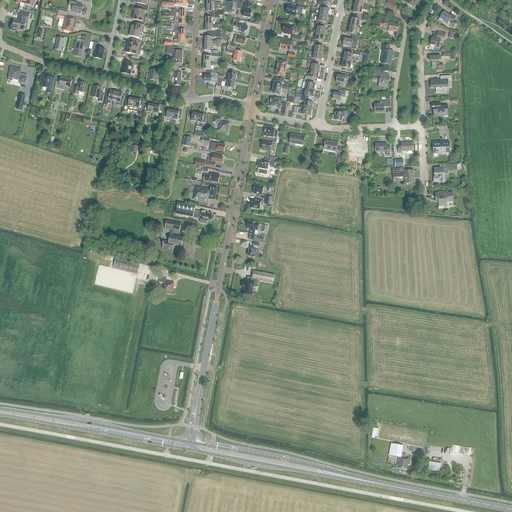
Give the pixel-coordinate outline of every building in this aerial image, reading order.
[(72,0),(69,0),(69,3),(68,5),(72,6),(71,12),(76,13),(75,13),(80,14),(82,5),(76,3),(76,1),(72,0)] [(142,4),(142,7),(148,8),(148,5),(146,5),(147,0),(136,0),(136,3),(142,4)] [(355,0),(354,5),(368,8),(368,6),(363,5),(364,0),(365,0),(366,0),(355,0)] [(393,11),(396,6),(387,0),(378,0),(379,2),(385,6),(384,6),(393,11)] [(413,8),(416,4),(410,0),(407,0),(407,1),(405,0),(404,0),(404,2),(405,3),(413,8)] [(252,12),(248,11),(249,10),(248,9),(247,9),(248,5),(237,3),(236,8),(244,10),(243,17),(250,18),(252,12)] [(320,8),(319,14),(328,16),(329,10),(325,9),(325,6),(317,4),(317,7),(320,8)] [(296,8),(297,8),(288,6),(286,14),(291,15),(291,16),(295,16),(301,17),(302,10),(304,10),(304,6),(298,5),(297,8),(296,8)] [(367,10),(368,8),(354,5),(353,12),(356,13),(356,16),(362,18),(363,14),(361,14),(362,9),(367,10)] [(134,14),(144,16),(145,11),(147,11),(148,8),(142,7),(141,10),(135,9),(134,14)] [(449,26),(453,28),(457,22),(454,20),(456,18),(452,15),(451,16),(442,9),(439,13),(441,15),(439,18),(447,23),(448,22),(451,23),(449,26)] [(11,23),(10,30),(16,31),(16,29),(23,31),(24,24),(26,25),(28,16),(20,14),(18,21),(13,20),(12,23),(11,23)] [(138,24),(144,25),(146,17),(144,16),(134,14),(133,20),(139,21),(138,24)] [(326,23),(328,16),(319,14),(319,17),(316,17),(315,23),(322,24),(322,22),(326,23)] [(467,24),(470,19),(464,15),(461,20),(467,24)] [(72,27),(74,19),(64,16),(62,25),(63,25),(62,30),(70,32),(71,27),(72,27)] [(351,18),(350,26),(358,27),(359,20),(362,20),(362,18),(356,16),(355,19),(351,18)] [(394,36),(397,37),(399,25),(394,24),(394,23),(387,21),(388,17),(380,16),(378,27),(388,29),(388,31),(395,32),(394,36)] [(173,24),(173,27),(179,27),(179,24),(185,24),(185,18),(179,17),(176,17),(175,17),(174,21),(175,21),(174,24),(173,24)] [(131,25),(130,31),(140,33),(142,28),(144,28),(144,25),(138,24),(135,23),(135,26),(131,25)] [(248,27),(246,27),(246,25),(237,23),(236,28),(240,29),(239,31),(245,33),(245,31),(247,31),(247,30),(248,30),(248,28),(248,27)] [(316,33),(324,35),(325,28),(321,28),(322,24),(315,23),(314,26),(317,27),(316,30),(314,29),(313,33),(316,33)] [(293,25),(293,27),(284,26),(283,33),(292,35),(293,31),(296,32),(297,26),(293,25)] [(175,32),(175,36),(184,37),(184,30),(179,30),(179,27),(173,27),(170,26),(170,29),(174,29),(174,32),(175,32)] [(357,35),(358,27),(350,26),(348,33),(352,34),(351,37),(358,38),(359,38),(359,35),(357,35)] [(135,37),(135,40),(141,42),(142,39),(139,38),(140,33),(130,31),(129,36),(135,37)] [(430,45),(439,47),(441,39),(444,39),(446,33),(437,31),(436,35),(433,35),(432,41),(431,40),(430,45)] [(323,41),(324,35),(316,33),(314,39),(312,39),(311,42),(318,43),(319,40),(323,41)] [(246,42),(245,41),(246,39),(236,36),(234,40),(237,41),(237,43),(244,45),(244,44),(245,44),(246,42)] [(356,49),(358,38),(351,37),(350,40),(344,38),(343,46),(351,47),(350,48),(356,49)] [(65,44),(67,38),(63,38),(63,39),(57,38),(54,49),(61,51),(62,44),(65,44)] [(87,49),(89,41),(82,40),(81,44),(75,43),(74,49),(75,50),(73,56),(81,58),(83,48),(87,49)] [(135,40),(135,41),(132,40),(131,43),(128,42),(127,47),(141,50),(142,45),(140,45),(141,42),(135,40)] [(102,59),(104,49),(98,47),(99,43),(93,42),(93,43),(90,42),(89,49),(92,49),(92,50),(95,51),(93,58),(102,59)] [(292,44),(282,42),(281,43),(280,45),(281,45),(280,49),(289,51),(288,56),(294,58),(295,54),(292,53),(293,49),(294,44),(292,44)] [(315,46),(314,52),(322,54),(323,47),(318,46),(318,43),(311,42),(311,45),(315,46)] [(226,52),(235,55),(233,61),(241,62),(241,59),(240,58),(242,52),(235,51),(236,46),(228,44),(226,52)] [(383,50),(380,63),(391,65),(393,51),(389,51),(390,46),(381,44),(380,50),(383,50)] [(174,63),(181,64),(181,60),(182,60),(182,51),(178,51),(178,47),(172,47),(172,46),(167,46),(167,50),(174,50),(173,59),(174,59),(174,63)] [(140,56),(141,50),(127,47),(126,53),(132,54),(131,57),(137,58),(138,55),(140,56)] [(321,60),(322,54),(314,52),(312,58),(309,57),(308,61),(315,62),(315,59),(321,60)] [(343,60),(352,62),(354,62),(355,59),(352,58),(353,54),(344,53),(343,60)] [(440,61),(440,56),(429,56),(429,61),(431,61),(432,68),(437,68),(437,71),(443,70),(443,64),(439,65),(439,61),(440,61)] [(286,69),(288,70),(289,65),(293,66),(294,60),(287,59),(286,62),(278,61),(277,68),(286,70),(286,69)] [(130,74),(130,70),(133,71),(134,65),(137,66),(138,62),(131,60),(130,64),(123,63),(121,73),(130,74)] [(350,69),(352,62),(343,60),(341,67),(343,68),(342,71),(351,72),(352,69),(350,69)] [(314,65),(315,62),(308,61),(307,64),(311,64),(311,67),(308,67),(308,70),(310,71),(319,72),(320,66),(314,65)] [(146,79),(148,79),(156,81),(157,73),(161,73),(162,67),(156,66),(155,71),(150,70),(149,75),(147,74),(146,79)] [(26,77),(22,76),(19,76),(21,70),(10,67),(7,80),(12,81),(12,79),(18,80),(18,82),(25,84),(26,77)] [(285,74),(286,70),(277,68),(275,75),(283,77),(283,80),(290,81),(291,75),(285,74)] [(174,85),(181,85),(181,73),(178,73),(179,69),(174,69),(174,72),(175,72),(174,78),(173,78),(172,78),(171,84),(172,85),(174,85)] [(379,79),(378,86),(388,88),(390,78),(387,78),(388,73),(381,72),(381,71),(374,69),(373,75),(372,78),(379,79)] [(229,73),(228,80),(235,82),(236,75),(234,74),(234,71),(230,70),(229,73)] [(317,79),(319,72),(310,71),(310,74),(307,73),(307,76),(305,76),(304,80),(311,81),(312,78),(317,79)] [(210,73),(210,76),(204,76),(204,82),(211,82),(211,79),(217,80),(218,74),(211,73),(210,73)] [(342,73),(341,76),(337,75),(336,82),(339,82),(339,86),(343,87),(345,79),(348,80),(349,74),(342,73)] [(46,92),(51,93),(54,78),(45,76),(46,75),(42,74),(40,81),(43,82),(42,87),(47,88),(46,92)] [(445,80),(440,80),(430,80),(430,88),(435,88),(436,93),(441,93),(441,88),(448,87),(448,80),(450,80),(450,76),(445,76),(445,80)] [(70,87),(71,80),(60,78),(60,82),(56,82),(54,88),(61,90),(61,86),(70,87)] [(234,89),(235,82),(228,80),(226,80),(223,79),(222,79),(222,82),(226,83),(225,87),(227,87),(227,88),(234,89)] [(311,84),(311,81),(304,80),(304,82),(306,83),(305,89),(314,91),(315,84),(311,84)] [(85,84),(79,82),(77,88),(74,87),(73,94),(78,95),(84,96),(84,92),(83,92),(85,84)] [(273,88),(286,90),(287,87),(282,86),(283,83),(274,82),(273,88)] [(101,93),(102,88),(94,86),(91,97),(99,99),(99,101),(102,102),(104,93),(101,93)] [(312,97),(314,91),(305,89),(304,95),(301,95),(301,98),(308,99),(308,96),(312,97)] [(107,105),(108,103),(110,104),(111,101),(114,102),(116,92),(110,90),(109,96),(106,95),(104,105),(107,105)] [(339,90),(338,94),(334,93),(332,99),(336,100),(336,103),(340,105),(341,97),(345,98),(346,92),(339,90)] [(122,93),(116,92),(114,102),(118,102),(117,105),(122,106),(124,99),(121,98),(122,93)] [(19,94),(16,109),(22,110),(25,96),(19,94)] [(127,96),(125,102),(124,106),(127,107),(127,109),(128,110),(132,111),(135,99),(130,98),(130,96),(127,96)] [(274,107),(275,107),(280,108),(280,106),(286,107),(287,103),(281,102),(282,100),(271,98),(270,102),(271,103),(270,106),(271,106),(271,107),(274,107)] [(312,110),(313,103),(307,102),(308,99),(301,98),(300,101),(304,102),(304,105),(301,104),(300,108),(303,108),(312,110)] [(140,100),(135,99),(132,111),(139,112),(141,111),(142,106),(144,99),(141,99),(140,100)] [(380,103),(374,103),(374,113),(380,113),(379,112),(384,112),(384,108),(388,108),(391,107),(391,101),(380,102),(380,103)] [(146,102),(145,108),(144,111),(145,112),(149,112),(148,113),(152,114),(154,105),(149,104),(149,102),(146,102)] [(440,102),(431,103),(431,107),(433,107),(433,116),(448,115),(447,105),(440,105),(440,102)] [(156,114),(158,114),(160,115),(161,114),(163,105),(160,105),(159,106),(154,105),(152,114),(156,115),(156,114)] [(165,108),(164,114),(163,117),(166,117),(166,118),(168,118),(168,119),(171,120),(173,111),(168,110),(168,108),(165,108)] [(340,109),(339,113),(336,112),(335,116),(331,115),(331,120),(341,122),(342,118),(346,118),(347,114),(350,115),(351,111),(340,109)] [(179,112),(173,111),(171,120),(175,121),(175,120),(177,120),(177,119),(180,119),(182,111),(179,111),(179,112)] [(193,122),(196,123),(198,114),(193,113),(193,111),(190,111),(189,117),(192,118),(191,121),(193,121),(193,122)] [(203,115),(198,114),(196,123),(196,126),(201,127),(202,123),(205,123),(207,114),(204,113),(203,115)] [(228,128),(229,123),(221,122),(221,119),(215,117),(214,122),(220,123),(218,131),(223,131),(223,132),(228,133),(229,129),(228,128)] [(278,131),(274,130),(274,129),(265,127),(264,135),(272,137),(276,138),(278,131)] [(303,145),(304,137),(298,136),(290,134),(289,143),(303,145)] [(185,137),(183,146),(190,147),(191,141),(191,138),(185,137)] [(215,146),(215,150),(224,152),(225,145),(214,143),(215,140),(202,137),(201,143),(213,146),(215,146)] [(325,141),(324,143),(324,144),(323,149),(336,152),(335,153),(339,154),(340,147),(337,147),(338,143),(331,142),(325,141)] [(272,142),(272,144),(263,142),(261,150),(271,152),(271,151),(274,151),(276,143),(272,142)] [(433,154),(450,153),(449,142),(433,142),(433,154)] [(390,146),(387,146),(387,143),(375,144),(375,149),(375,150),(375,152),(386,152),(386,156),(390,156),(390,146)] [(401,151),(412,151),(412,143),(400,143),(401,146),(397,146),(397,153),(401,153),(401,151)] [(362,153),(362,144),(348,144),(348,151),(354,151),(354,153),(352,153),(352,159),(367,158),(366,153),(362,153)] [(215,162),(222,163),(222,162),(223,160),(222,159),(223,157),(219,157),(219,155),(212,154),(212,156),(208,155),(206,166),(214,168),(215,162)] [(205,161),(195,159),(194,165),(204,167),(205,161)] [(257,170),(256,173),(257,175),(260,175),(260,174),(262,175),(264,176),(267,175),(268,165),(270,166),(270,167),(274,168),(275,162),(264,160),(263,165),(259,164),(259,165),(258,166),(258,168),(258,171),(257,170)] [(448,170),(448,168),(456,168),(455,164),(449,165),(449,164),(443,164),(443,167),(434,168),(435,177),(433,177),(434,182),(445,182),(444,172),(443,170),(448,170)] [(404,177),(404,184),(414,183),(413,170),(404,171),(404,167),(399,167),(399,168),(392,168),(392,178),(404,177)] [(220,175),(211,174),(211,176),(204,175),(203,181),(210,182),(210,181),(218,183),(220,175)] [(217,188),(211,187),(210,189),(195,186),(193,200),(208,203),(208,199),(215,200),(217,188)] [(263,189),(263,187),(254,186),(253,194),(262,195),(263,189)] [(438,192),(438,193),(435,194),(435,202),(439,202),(439,206),(447,206),(447,202),(453,202),(453,192),(447,192),(447,191),(438,192)] [(261,199),(261,201),(252,199),(251,201),(252,202),(251,208),(253,209),(253,208),(259,209),(260,205),(263,205),(264,200),(261,199)] [(207,220),(208,221),(208,219),(211,219),(212,214),(211,214),(210,214),(207,214),(207,212),(201,210),(200,210),(200,212),(194,211),(195,206),(177,203),(175,214),(198,218),(199,219),(200,219),(199,222),(200,223),(205,224),(206,223),(207,220)] [(181,223),(167,220),(165,229),(171,230),(169,241),(164,240),(162,249),(172,251),(174,246),(181,247),(183,238),(173,236),(174,231),(179,232),(181,223)] [(248,222),(247,229),(251,229),(248,240),(263,243),(264,239),(260,239),(260,238),(256,237),(257,235),(254,234),(255,230),(258,231),(258,230),(260,231),(263,232),(265,225),(259,224),(248,222)] [(248,256),(254,257),(255,253),(256,254),(257,247),(258,247),(259,244),(253,243),(252,248),(249,248),(248,256)] [(116,258),(113,267),(138,274),(140,264),(116,258)] [(275,275),(253,271),(251,279),(253,279),(253,281),(245,280),(244,282),(243,281),(242,285),(244,285),(242,294),(248,295),(247,296),(251,297),(252,293),(252,292),(253,287),(256,288),(257,280),(273,283),(275,275)] [(173,289),(174,283),(166,281),(166,278),(160,277),(158,282),(164,283),(163,291),(168,292),(173,293),(173,289)] [(398,457),(399,457),(397,466),(398,466),(398,468),(407,470),(408,465),(409,465),(410,459),(408,459),(405,458),(405,457),(401,456),(403,446),(391,444),(388,455),(398,457)] [(468,449),(468,447),(454,444),(453,451),(467,454),(468,452),(470,452),(470,449),(468,449)] [(431,461),(429,469),(441,472),(443,463),(431,461)]
